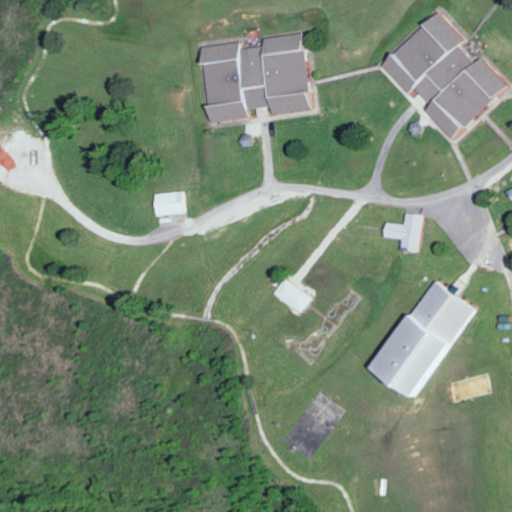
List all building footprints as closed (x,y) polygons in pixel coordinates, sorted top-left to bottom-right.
[(450,138),(505,85),(477,56),(472,61),(456,46),(462,40),(433,11),(379,64),(407,93),(412,88),(428,104),(422,110),(450,138)] [(207,123),(247,118),(246,109),(269,107),(270,115),(311,111),(310,98),(308,98),(301,33),(260,38),(261,45),(238,48),(237,42),(198,46),(207,123)] [(154,193),(154,215),(185,214),(184,192),(154,193)] [(423,215),(405,213),(404,224),(384,222),(383,237),(401,239),(400,250),(418,252),(423,215)] [(274,293),(302,313),(313,298),(285,278),(274,293)] [(476,308),(433,282),(412,316),(405,312),(369,370),(418,401),(476,308)]
